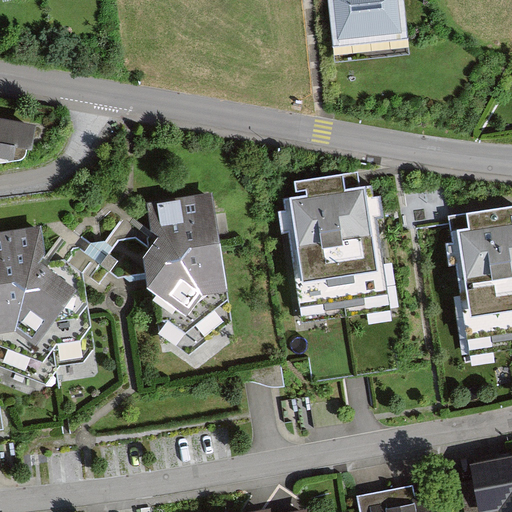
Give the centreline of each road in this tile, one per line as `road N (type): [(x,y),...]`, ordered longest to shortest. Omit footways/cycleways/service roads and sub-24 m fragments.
road 1 (residential): [(511,421),(143,487),(0,504)]
road 2 (unclassified): [(97,93),(511,160)]
road 3 (residential): [(97,93),(88,132),(70,158),(48,173),(0,183)]
